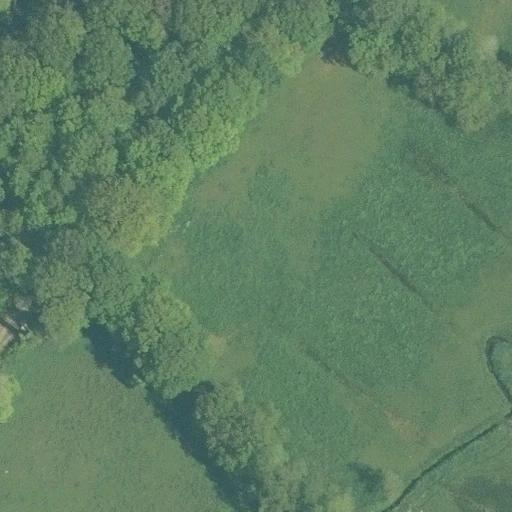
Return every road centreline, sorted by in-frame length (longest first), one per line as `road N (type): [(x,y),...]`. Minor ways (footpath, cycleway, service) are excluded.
road 1 (track): [(273,33),(0,335)]
road 2 (tertiary): [(0,55),(138,0)]
